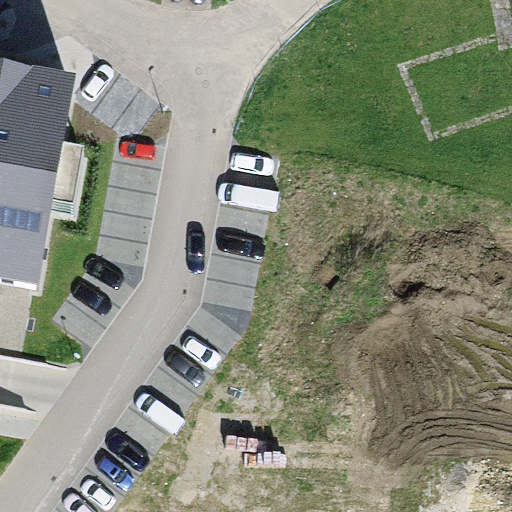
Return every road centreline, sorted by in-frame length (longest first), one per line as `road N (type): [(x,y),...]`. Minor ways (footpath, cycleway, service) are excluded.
road 1 (residential): [(202,73),(170,262),(147,319),(7,511)]
road 2 (residential): [(70,0),(202,73)]
